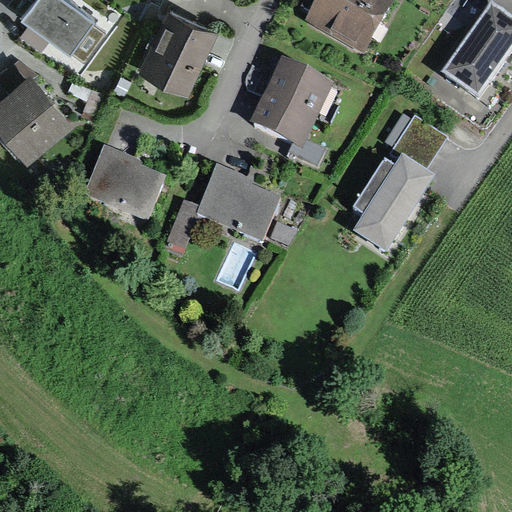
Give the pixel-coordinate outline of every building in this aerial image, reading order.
[(72,48),(97,14),(76,0),(29,0),(21,12),(72,48)] [(305,0),(301,7),(310,13),(304,22),(365,57),(398,1),(396,0),(305,0)] [(511,57),(511,19),(491,4),(442,74),(480,101),(511,57)] [(217,28),(170,6),(141,68),(188,91),(217,28)] [(97,15),(73,52),(86,60),(110,23),(97,15)] [(250,126),(293,147),(303,151),(308,141),(334,85),(282,60),(250,126)] [(0,124),(27,158),(74,120),(33,71),(0,97),(0,124)] [(394,171),(385,165),(354,212),(365,219),(354,235),(388,256),(436,180),(426,173),(448,139),(415,117),(391,155),(401,161),(394,171)] [(327,150),(308,141),(303,151),(293,147),(290,153),(319,167),(327,150)] [(141,164),(105,149),(85,196),(147,222),(166,178),(139,167),(141,164)] [(256,183),(217,167),(201,207),(185,200),(163,252),(183,260),(201,218),(262,244),(282,198),(254,186),(256,183)] [(277,242),(294,247),(299,230),(282,224),(277,242)]
